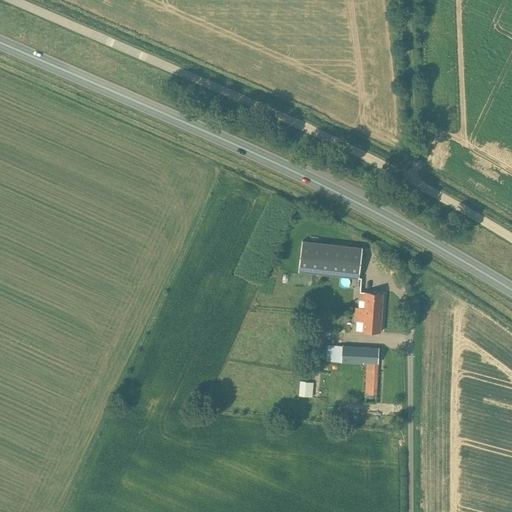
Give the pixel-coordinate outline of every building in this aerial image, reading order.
[(362,247),(303,240),(299,272),(359,279),(362,247)] [(357,307),(356,313),(365,314),(382,315),(383,293),(366,292),(365,308),(357,307)] [(365,314),(356,313),(355,330),(381,332),(382,315),(365,314)] [(379,348),(340,346),(339,362),(362,364),(362,362),(366,363),(365,394),(377,395),(379,363),(379,348)] [(303,383),(303,398),(311,398),(312,383),(303,383)]
